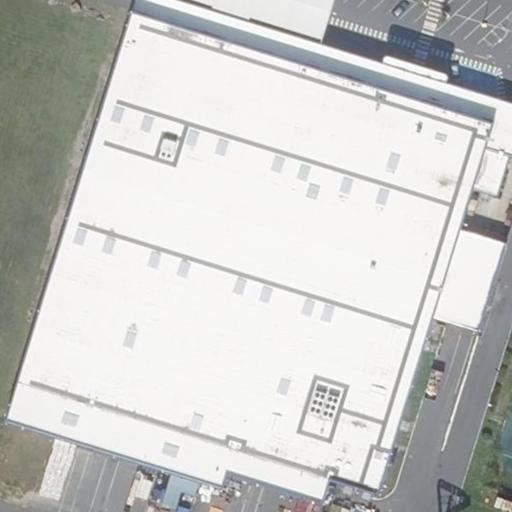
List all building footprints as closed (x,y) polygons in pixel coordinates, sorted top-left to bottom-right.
[(137,0),(132,20),(205,41),(211,19),(235,26),(229,50),(395,99),(400,81),(424,88),(419,106),(494,129),(501,106),(447,89),(448,82),(383,63),(381,70),(321,52),(332,15),(336,0),(137,0)] [(137,428),(175,440),(331,487),(380,501),(434,326),(440,307),(451,271),(461,235),(473,195),(485,157),(494,129),(419,106),(424,88),(400,81),(395,99),(229,50),(235,26),(211,19),(205,41),(132,20),(83,183),(19,391),(137,428)] [(511,108),(501,106),(494,129),(485,157),(509,163),(511,164),(511,108)] [(509,163),(485,157),(473,195),(497,203),(509,163)] [(506,248),(461,235),(451,271),(440,307),(485,320),(506,248)] [(320,511),(321,511),(331,487),(175,440),(167,463),(129,452),(137,428),(19,391),(7,430),(222,497),(227,482),(320,511)] [(167,463),(175,440),(137,428),(129,452),(167,463)]
